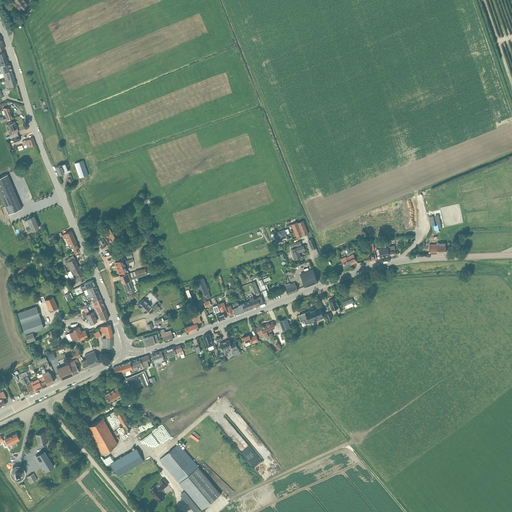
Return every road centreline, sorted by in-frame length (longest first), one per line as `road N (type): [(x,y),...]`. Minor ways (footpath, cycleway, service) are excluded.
road 1 (secondary): [(120,351),(161,347),(387,263),(511,255)]
road 2 (tertiary): [(120,351),(0,26)]
road 3 (track): [(404,511),(348,444),(222,502)]
road 4 (unclassified): [(46,403),(133,511)]
